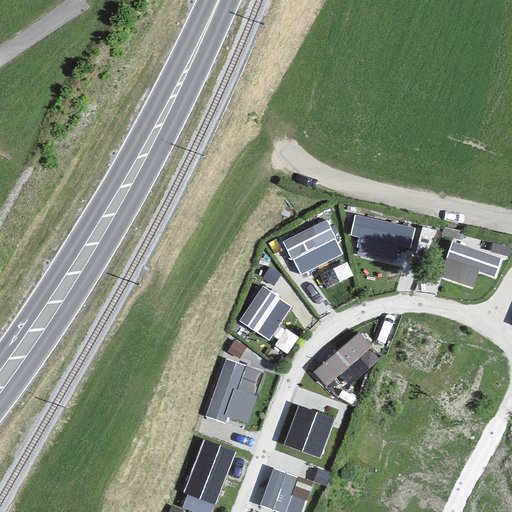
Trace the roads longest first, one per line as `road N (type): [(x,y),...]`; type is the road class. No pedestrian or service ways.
road 1 (secondary): [(0,380),(143,155),(219,0)]
road 2 (unclassified): [(286,147),(330,176),(511,223)]
